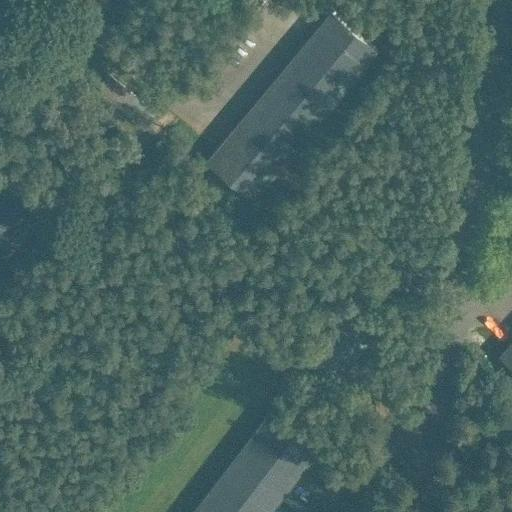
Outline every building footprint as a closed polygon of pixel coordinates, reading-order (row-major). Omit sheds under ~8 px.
[(302,22),(314,3),(309,0),(304,0),(293,17),(302,22)] [(325,20),(219,146),(209,158),(255,196),(379,48),(333,10),(325,20)] [(117,103),(119,105),(146,127),(158,113),(161,116),(162,116),(106,70),(109,73),(101,83),(98,81),(95,85),(98,87),(117,103)] [(0,262),(47,207),(2,169),(0,170),(0,262)] [(392,250),(387,283),(409,286),(414,255),(414,253),(392,250)] [(349,309),(309,361),(337,382),(376,330),(349,309)] [(511,342),(502,353),(511,362),(511,342)] [(268,511),(310,458),(318,447),(271,411),(193,511),(268,511)]
